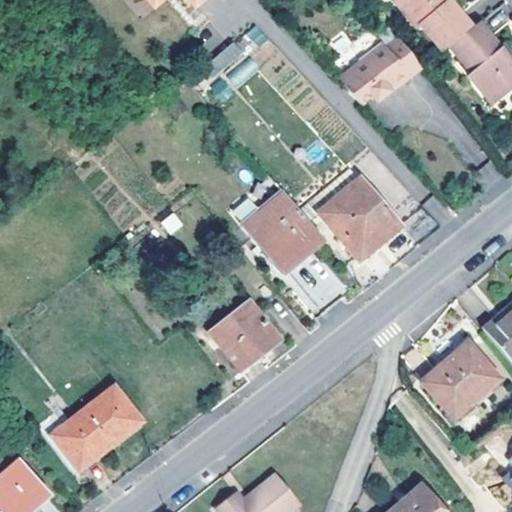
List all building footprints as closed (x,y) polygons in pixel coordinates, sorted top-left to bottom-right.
[(145,0),(148,2),(150,0),(186,0),(194,8),(202,0),(145,0)] [(150,0),(148,2),(152,8),(161,0),(150,0)] [(422,29),(444,55),(452,49),(473,32),(450,5),(446,0),(400,0),(396,4),(418,32),(422,29)] [(473,32),(452,49),(474,76),(470,79),(492,107),(511,90),(511,66),(501,53),(480,26),(473,32)] [(245,53),(266,39),(258,27),(237,40),(245,53)] [(376,47),(336,79),(359,104),(384,86),(392,80),(400,73),(404,78),(419,66),(397,38),(381,51),(376,47)] [(231,43),(202,68),(210,78),(240,52),(231,43)] [(501,53),(511,66),(511,57),(506,49),(501,53)] [(211,86),(222,100),(233,91),(222,77),(211,86)] [(392,80),(384,86),(389,89),(396,85),(392,80)] [(148,218),(162,209),(134,167),(120,176),(148,218)] [(324,212),(361,182),(350,171),(315,199),(324,212)] [(359,261),(402,227),(365,181),(361,182),(324,212),(321,215),(359,261)] [(284,194),(242,230),(257,248),(263,245),(284,269),(320,239),(308,224),(298,210),(284,194)] [(298,210),(308,224),(321,215),(324,212),(315,199),(298,210)] [(170,235),(183,226),(174,213),(160,222),(170,235)] [(249,304),(208,336),(240,375),(257,362),(280,344),(249,304)] [(511,365),(511,305),(482,331),(511,365)] [(467,346),(423,384),(452,419),(497,381),(467,346)] [(55,439),(80,471),(138,426),(114,393),(55,439)] [(0,480),(0,511),(28,511),(48,495),(20,462),(0,480)] [(216,511),(215,511),(292,511),(295,510),(272,481),(241,505),(234,497),(216,511)] [(405,511),(418,511),(430,502),(420,490),(400,506),(405,511)] [(405,511),(400,506),(393,511),(438,511),(430,502),(418,511),(405,511)]
